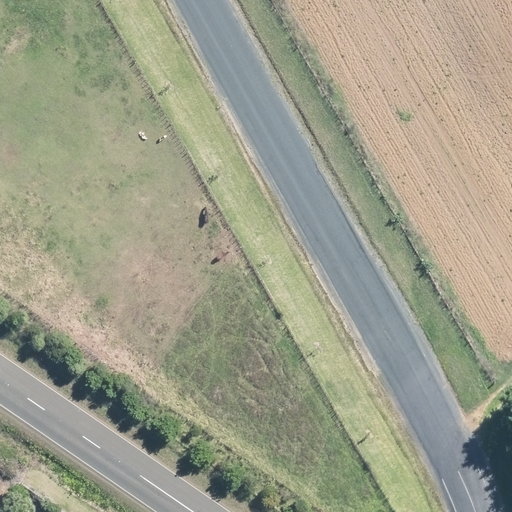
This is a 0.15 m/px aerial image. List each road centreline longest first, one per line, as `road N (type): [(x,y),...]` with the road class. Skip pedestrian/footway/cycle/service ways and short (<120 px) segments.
road 1 (unclassified): [(468,511),(438,435),(198,0)]
road 2 (unclassified): [(0,379),(192,511)]
